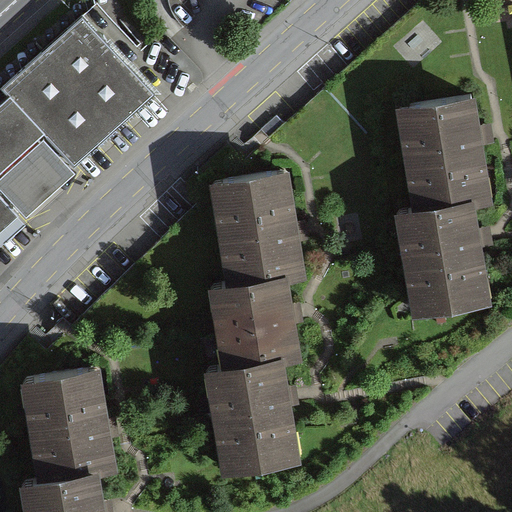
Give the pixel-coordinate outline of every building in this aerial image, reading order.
[(0,228),(17,214),(21,218),(70,174),(67,170),(153,93),(80,12),(0,83),(0,87),(7,95),(0,101),(0,228)] [(471,100),(395,111),(409,212),(473,203),(485,202),(471,100)] [(281,174),(204,188),(222,287),(277,277),(298,274),(281,174)] [(487,309),(473,203),(409,212),(396,214),(411,319),(487,309)] [(292,362),(277,277),(222,287),(201,291),(216,375),(279,364),(292,362)] [(107,358),(31,368),(45,470),(108,461),(121,459),(107,358)] [(297,464),(279,364),(216,375),(197,379),(215,479),(297,464)] [(115,511),(108,461),(45,470),(32,472),(37,511),(115,511)]
